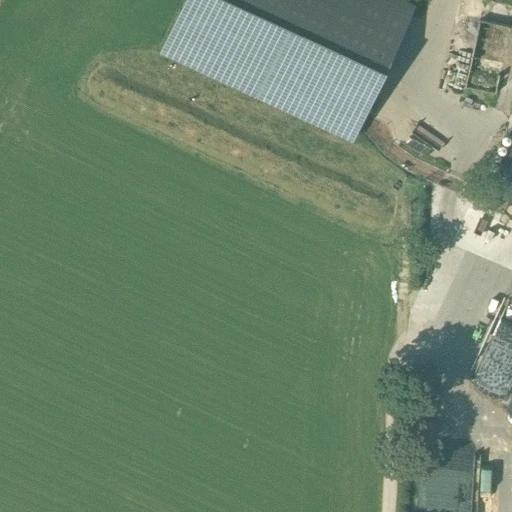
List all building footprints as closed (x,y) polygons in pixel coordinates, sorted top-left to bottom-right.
[(415,9),(396,0),(185,0),(160,55),(352,144),(415,9)] [(511,35),(511,7),(475,0),(455,0),(435,101),(464,106),(467,90),(500,96),(511,35)] [(511,190),(511,155),(499,185),(511,190)] [(511,324),(511,323),(511,303),(503,320),(511,324)] [(511,439),(485,439),(484,465),(496,465),(496,475),(511,475),(511,439)]
